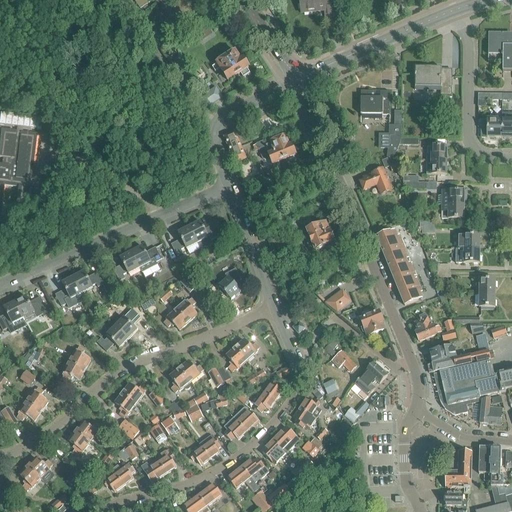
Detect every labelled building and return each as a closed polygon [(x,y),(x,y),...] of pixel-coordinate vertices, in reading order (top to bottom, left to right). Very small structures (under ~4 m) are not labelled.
[(133,0),(140,9),(150,2),(148,0),(133,0)] [(324,13),(325,18),(336,17),(334,0),(299,0),(301,15),(324,13)] [(208,27),(197,33),(201,39),(212,32),(208,27)] [(511,46),(510,47),(510,35),(488,34),(488,63),(503,63),(503,72),(511,72),(511,46)] [(161,48),(165,53),(172,48),(169,43),(161,48)] [(165,53),(169,58),(176,53),(172,48),(165,53)] [(215,73),(221,69),(228,82),(240,74),(243,78),(250,74),(247,70),(248,69),(243,61),(242,61),(237,52),(217,64),(212,68),(215,73)] [(415,88),(415,90),(441,91),(441,96),(452,96),(453,71),(442,71),(442,69),(415,68),(415,88)] [(199,99),(206,110),(223,99),(216,88),(199,99)] [(361,93),(361,116),(390,116),(390,93),(361,93)] [(0,113),(0,125),(40,130),(42,118),(0,113)] [(511,137),(511,114),(503,114),(502,120),(502,138),(511,137)] [(501,120),(501,122),(481,122),(481,139),(502,140),(502,138),(502,120),(501,120)] [(399,146),(401,139),(401,138),(401,126),(389,126),(388,158),(395,155),(399,146)] [(31,181),(37,135),(1,131),(0,136),(0,158),(2,158),(2,165),(0,164),(0,218),(4,186),(18,188),(16,203),(32,205),(34,189),(30,188),(31,181)] [(351,140),(357,137),(354,131),(348,134),(351,140)] [(245,159),(235,133),(224,137),(235,163),(245,159)] [(273,166),(287,160),(289,165),(296,162),(294,157),(295,157),(291,147),(291,148),(287,138),(266,146),(264,141),(257,145),(263,159),(269,156),(273,166)] [(427,162),(447,162),(448,148),(427,148),(427,162)] [(108,172),(110,167),(71,149),(69,153),(108,172)] [(393,157),(382,162),(385,170),(390,168),(392,173),(398,170),(393,157)] [(447,177),(447,162),(427,162),(427,176),(447,177)] [(114,169),(112,174),(123,179),(125,175),(115,170),(114,169)] [(364,179),(365,181),(360,183),(364,192),(377,186),(381,197),(392,192),(383,171),(373,175),(373,176),(364,179)] [(438,197),(437,206),(442,206),(466,206),(466,190),(454,190),(454,193),(442,193),(442,197),(438,197)] [(466,207),(466,206),(442,206),(442,221),(464,221),(464,207),(466,207)] [(200,222),(189,228),(198,245),(197,245),(201,251),(222,240),(213,223),(203,228),(200,222)] [(327,224),(306,232),(305,233),(312,253),(314,252),(326,247),(327,251),(336,248),(334,243),(330,233),(327,224)] [(186,251),(197,245),(198,245),(189,228),(178,234),(181,240),(171,245),(177,257),(183,254),(181,251),(185,249),(186,251)] [(389,228),(376,233),(377,237),(377,238),(403,305),(404,307),(404,306),(419,301),(419,300),(422,299),(420,293),(422,293),(417,279),(415,280),(413,277),(415,277),(410,264),(408,265),(406,259),(409,258),(406,250),(405,250),(400,236),(398,237),(396,231),(391,233),(391,232),(389,228)] [(287,247),(282,235),(267,241),(272,253),(287,247)] [(459,249),(456,249),(456,251),(464,251),(480,251),(480,237),(464,236),(464,237),(459,237),(459,249)] [(156,263),(162,260),(156,248),(145,253),(142,247),(131,253),(140,270),(142,274),(158,266),(156,263)] [(456,251),(456,264),(464,264),(464,265),(479,265),(480,251),(464,251),(456,251)] [(128,276),(140,270),(131,253),(120,259),(123,265),(113,270),(119,282),(125,279),(123,276),(127,274),(128,276)] [(450,272),(450,266),(438,265),(438,263),(431,263),(433,273),(437,272),(450,272)] [(214,289),(209,294),(218,304),(227,296),(231,301),(241,292),(235,286),(241,280),(236,270),(225,275),(227,279),(218,287),(220,289),(217,292),(214,289)] [(88,278),(84,272),(73,278),(82,295),(93,289),(92,287),(96,285),(98,288),(104,285),(98,273),(88,278)] [(86,302),(82,295),(73,278),(62,284),(65,290),(55,295),(61,307),(67,304),(70,310),(86,302)] [(195,289),(187,279),(180,284),(190,294),(195,289)] [(495,281),(479,281),(479,295),(495,295),(495,281)] [(163,304),(173,296),(168,290),(164,294),(163,293),(157,297),(163,304)] [(325,303),(337,313),(340,310),(338,307),(340,305),(340,306),(342,305),(341,304),(348,299),(348,300),(349,300),(342,291),(325,303)] [(317,293),(315,295),(323,303),(325,301),(317,293)] [(494,309),(495,295),(479,295),(478,308),(494,309)] [(15,303),(24,320),(25,323),(36,318),(36,317),(41,314),(43,318),(51,314),(47,305),(44,306),(40,298),(29,303),(26,297),(15,303)] [(153,299),(148,302),(151,307),(156,304),(153,299)] [(186,302),(176,310),(189,324),(197,316),(192,310),(194,309),(193,307),(196,304),(191,299),(189,302),(188,301),(186,302)] [(12,325),(24,320),(15,303),(4,309),(7,315),(0,318),(0,325),(3,332),(9,329),(7,325),(11,323),(12,325)] [(124,318),(115,327),(128,340),(137,331),(132,327),(140,318),(130,309),(126,314),(129,317),(126,320),(124,318)] [(173,328),(175,326),(180,332),(189,324),(176,310),(167,318),(167,319),(166,320),(166,321),(164,323),(168,328),(171,326),(173,328)] [(364,333),(366,338),(384,330),(382,325),(383,324),(379,313),(360,321),(362,328),(361,328),(363,334),(364,333)] [(444,332),(442,326),(434,329),(433,324),(430,325),(427,319),(425,315),(420,317),(421,321),(415,324),(418,333),(416,335),(419,343),(437,335),(444,332)] [(299,323),(294,328),(293,329),(300,337),(307,331),(299,323)] [(483,325),(480,325),(470,325),(472,335),(484,332),(483,325)] [(120,349),(128,340),(115,327),(106,337),(108,338),(104,342),(101,339),(97,343),(107,353),(115,345),(120,349)] [(492,331),(494,340),(507,336),(505,328),(492,331)] [(457,340),(456,333),(444,336),(446,343),(457,340)] [(476,337),(480,352),(489,350),(485,335),(476,337)] [(244,341),(235,349),(247,363),(257,355),(256,354),(258,353),(257,352),(260,349),(255,344),(253,347),(251,344),(249,346),(244,341)] [(338,345),(333,341),(322,355),(325,358),(329,354),(332,357),(335,353),(333,351),(338,345)] [(34,361),(40,364),(50,345),(43,342),(34,361)] [(430,365),(457,359),(454,347),(429,352),(432,364),(430,365)] [(75,352),(69,363),(85,372),(91,361),(82,357),(85,351),(79,348),(78,351),(76,350),(75,352)] [(238,371),(247,363),(235,349),(226,357),(231,362),(229,364),(231,366),(228,369),(233,374),(235,371),(236,372),(238,371)] [(340,368),(342,366),(350,374),(357,367),(342,352),(333,361),(340,368)] [(457,359),(430,365),(432,373),(434,373),(453,369),(490,360),(489,352),(470,356),(457,359)] [(29,369),(33,364),(25,358),(21,363),(29,369)] [(511,371),(497,375),(497,377),(494,377),(490,362),(440,374),(440,375),(434,376),(441,404),(444,405),(444,407),(447,411),(454,416),(467,413),(465,406),(479,403),(478,399),(500,394),(505,393),(505,390),(511,388),(511,371)] [(80,382),(85,372),(69,363),(63,374),(64,374),(62,376),(63,377),(62,380),(68,383),(69,380),(72,381),(73,379),(80,382)] [(193,368),(188,363),(179,370),(191,384),(200,377),(200,376),(202,375),(201,374),(204,372),(200,366),(197,369),(195,366),(193,368)] [(370,384),(374,379),(380,385),(388,376),(375,364),(355,384),(368,397),(375,389),(370,384)] [(225,383),(230,380),(231,379),(227,372),(226,373),(223,368),(218,371),(224,383),(225,383)] [(190,385),(191,384),(179,370),(170,377),(175,383),(172,385),(174,387),(171,389),(175,394),(178,392),(179,393),(181,392),(185,389),(185,390),(187,391),(188,390),(190,389),(190,388),(190,386),(190,385)] [(279,380),(288,375),(286,370),(276,375),(279,380)] [(223,386),(214,371),(207,376),(217,390),(223,386)] [(263,371),(257,374),(261,380),(267,377),(266,376),(263,371)] [(30,380),(27,384),(30,387),(36,378),(29,373),(26,377),(30,380)] [(256,374),(252,377),(256,384),(261,380),(257,374),(257,375),(256,374)] [(264,393),(276,402),(282,392),(276,388),(278,385),(273,381),(264,393)] [(332,382),(323,386),(327,396),(325,397),(327,400),(326,401),(327,404),(332,402),(331,400),(339,396),(337,391),(332,382)] [(135,390),(129,386),(122,395),(137,406),(144,396),(145,394),(144,393),(146,391),(141,387),(139,389),(137,388),(135,390)] [(34,392),(26,402),(41,413),(48,404),(40,398),(44,393),(38,389),(36,392),(35,391),(34,393),(34,392)] [(318,402),(322,399),(316,390),(312,394),(318,402)] [(149,396),(158,408),(165,403),(155,391),(149,396)] [(236,398),(240,402),(245,397),(240,393),(236,398)] [(254,408),(261,414),(266,408),(269,411),(276,402),(264,393),(255,405),(256,406),(254,408)] [(126,421),(137,406),(122,395),(115,404),(120,408),(116,413),(126,421)] [(204,395),(200,398),(203,404),(209,401),(204,395)] [(373,408),(380,412),(386,411),(386,407),(388,407),(388,399),(380,399),(380,395),(370,405),(371,406),(368,408),(371,411),(373,408)] [(249,401),(245,397),(240,402),(244,406),(249,401)] [(502,403),(501,397),(492,399),(492,406),(502,403)] [(191,403),(187,405),(190,411),(196,407),(197,408),(198,408),(203,404),(200,398),(193,402),(191,403)] [(332,402),(330,405),(336,409),(340,403),(334,398),(332,402)] [(299,409),(316,421),(320,414),(316,411),(320,405),(315,402),(313,404),(306,399),(299,409)] [(481,401),(479,425),(500,426),(502,410),(488,408),(489,399),(481,401)] [(19,413),(18,415),(19,416),(17,418),(22,422),(25,420),(27,421),(28,418),(34,423),(41,413),(26,402),(19,413)] [(221,402),(212,405),(213,411),(222,409),(221,402)] [(174,403),(169,407),(173,413),(178,412),(183,410),(184,410),(180,403),(176,405),(174,403)] [(190,411),(187,413),(192,424),(202,418),(199,412),(198,408),(197,408),(196,407),(190,411)] [(345,416),(353,424),(360,416),(351,408),(345,416)] [(2,413),(11,428),(18,424),(9,409),(2,413)] [(300,423),(298,426),(304,430),(305,427),(312,432),(318,422),(316,421),(299,409),(293,418),(300,423)] [(234,419),(237,422),(247,433),(258,422),(247,410),(244,410),(234,419)] [(150,421),(154,426),(160,422),(155,416),(149,420),(150,421)] [(171,419),(161,425),(169,437),(179,430),(171,419)] [(132,441),(140,432),(125,421),(118,431),(132,441)] [(346,432),(351,426),(345,421),(340,427),(346,432)] [(224,434),(231,442),(236,438),(238,441),(247,433),(237,422),(224,434)] [(76,433),(91,444),(98,434),(99,432),(98,431),(100,429),(95,425),(93,427),(91,426),(89,428),(83,424),(76,433)] [(155,441),(164,435),(159,426),(149,432),(155,441)] [(282,432),(273,441),(287,454),(301,441),(288,428),(283,433),(282,432)] [(320,441),(327,433),(322,429),(315,437),(320,441)] [(75,451),(72,453),(78,458),(80,455),(81,456),(83,454),(91,444),(76,433),(69,442),(74,447),(73,449),(75,451)] [(147,434),(142,438),(146,443),(151,440),(147,434)] [(328,439),(336,446),(339,443),(331,436),(328,439)] [(141,437),(134,442),(139,448),(142,447),(146,443),(142,438),(141,437)] [(202,448),(210,460),(220,453),(217,449),(220,447),(212,437),(200,446),(202,448)] [(122,450),(130,444),(127,440),(118,446),(122,450)] [(275,466),(287,454),(273,441),(265,449),(265,450),(262,453),(275,466)] [(314,441),(311,445),(318,452),(322,448),(314,441)] [(308,443),(302,449),(313,459),(319,452),(318,452),(311,445),(308,443)] [(139,458),(133,447),(127,450),(126,451),(125,452),(131,462),(139,458)] [(201,467),(210,460),(202,448),(190,457),(194,462),(197,460),(201,467)] [(490,475),(490,471),(491,448),(481,448),(480,475),(484,475),(484,482),(491,482),(490,475)] [(501,449),(491,448),(490,471),(490,475),(491,482),(491,486),(492,490),(497,489),(498,496),(506,495),(506,498),(511,496),(511,484),(502,487),(502,478),(499,478),(499,473),(500,473),(501,449)] [(106,456),(112,460),(116,455),(110,450),(106,456)] [(448,460),(447,466),(446,488),(458,488),(458,486),(460,486),(460,484),(465,484),(464,495),(469,495),(471,485),(472,452),(465,451),(465,453),(457,453),(451,455),(448,460)] [(169,456),(166,452),(160,455),(163,460),(159,463),(167,475),(177,468),(172,461),(175,460),(171,454),(169,456)] [(112,460),(106,456),(102,461),(108,465),(112,460)] [(51,470),(50,469),(53,466),(48,461),(46,464),(44,462),(41,464),(36,459),(28,468),(41,480),(50,472),(50,471),(51,470)] [(252,460),(242,468),(256,485),(269,474),(257,459),(253,462),(252,460)] [(308,460),(299,467),(308,476),(316,469),(308,460)] [(147,464),(141,468),(152,484),(156,481),(167,475),(159,463),(150,469),(147,464)] [(117,467),(112,471),(124,487),(133,480),(130,476),(135,473),(129,466),(121,472),(117,467)] [(308,476),(299,467),(292,474),(301,483),(308,476)] [(25,485),(22,488),(27,492),(30,490),(31,491),(32,489),(33,489),(41,480),(28,468),(20,476),(25,481),(23,483),(25,485)] [(233,476),(228,480),(236,490),(239,488),(245,483),(253,493),(255,492),(259,489),(256,485),(242,468),(233,475),(233,476)] [(86,469),(80,474),(87,482),(92,477),(86,469)] [(115,493),(124,487),(112,471),(115,476),(104,485),(108,489),(110,487),(115,493)] [(82,486),(84,481),(72,477),(70,483),(82,486)] [(208,489),(198,496),(207,508),(219,499),(222,497),(214,485),(208,489)] [(263,485),(259,489),(260,491),(263,495),(266,493),(268,491),(263,485)] [(258,495),(253,499),(262,510),(271,503),(267,498),(263,495),(260,491),(259,489),(255,492),(258,495)] [(497,489),(492,490),(493,497),(496,507),(477,511),(510,511),(506,498),(506,495),(498,496),(497,489)] [(276,491),(267,498),(271,503),(273,506),(282,499),(276,491)] [(64,494),(54,502),(60,509),(65,503),(68,500),(64,494)] [(463,495),(446,494),(446,507),(456,508),(456,509),(462,509),(462,510),(458,510),(458,511),(466,511),(468,501),(463,501),(463,495)] [(190,505),(184,509),(186,511),(209,511),(207,508),(198,496),(189,503),(190,505)] [(67,511),(70,508),(65,503),(60,509),(57,511),(67,511)]
